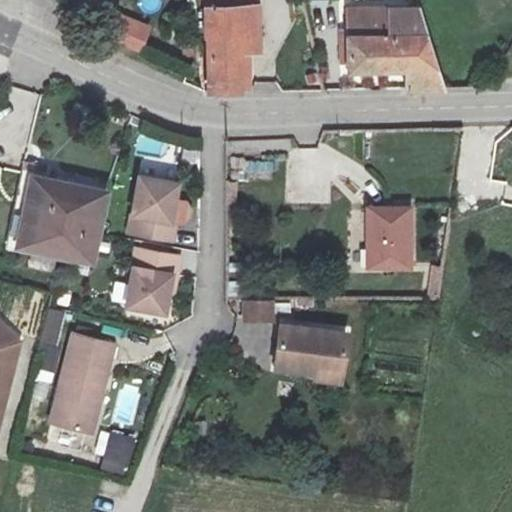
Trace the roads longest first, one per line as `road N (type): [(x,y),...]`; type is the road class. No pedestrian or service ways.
road 1 (residential): [(211,113),(511,106)]
road 2 (residential): [(181,339),(204,319),(210,295),(211,113)]
road 3 (residential): [(25,42),(211,113)]
